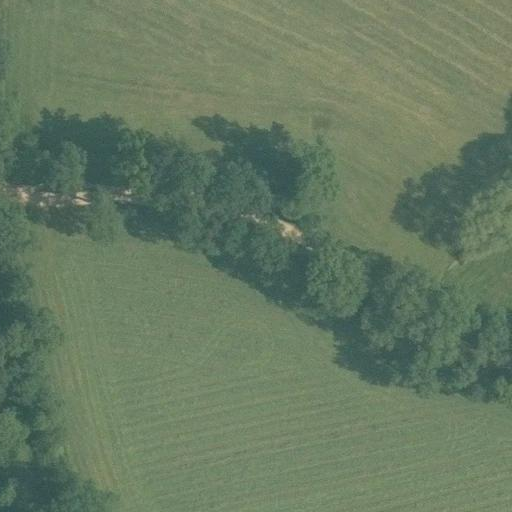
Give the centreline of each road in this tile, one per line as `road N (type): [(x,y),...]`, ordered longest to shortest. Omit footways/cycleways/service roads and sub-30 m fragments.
road 1 (track): [(305,238),(220,207),(38,195)]
road 2 (track): [(511,367),(428,333),(305,238)]
